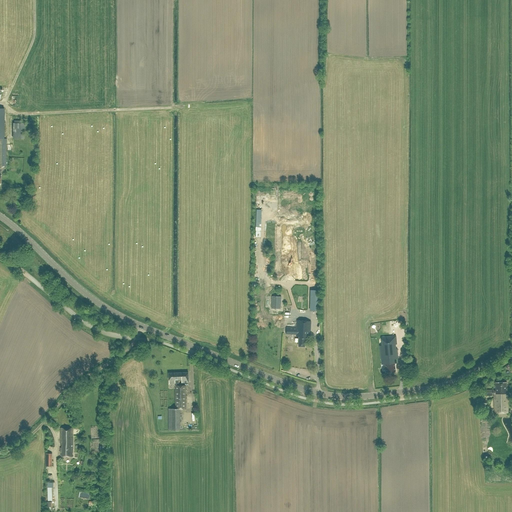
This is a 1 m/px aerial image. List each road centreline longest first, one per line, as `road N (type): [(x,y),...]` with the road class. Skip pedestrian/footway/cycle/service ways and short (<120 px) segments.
road 1 (secondary): [(511,347),(450,385),(329,396),(141,326)]
road 2 (secondary): [(141,326),(84,293),(0,217)]
road 3 (track): [(0,452),(26,439),(76,384),(135,338)]
road 4 (unclassified): [(0,256),(106,333),(135,338),(141,326)]
